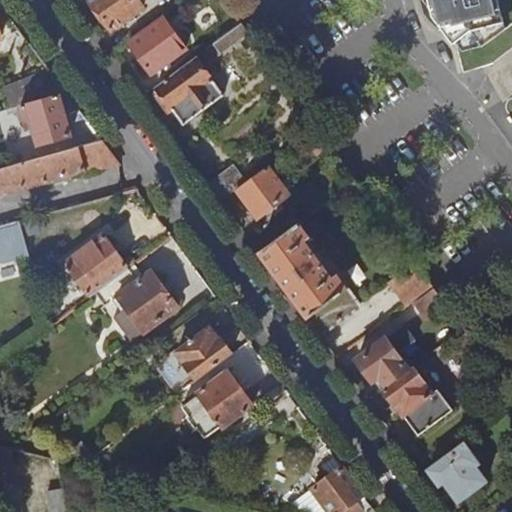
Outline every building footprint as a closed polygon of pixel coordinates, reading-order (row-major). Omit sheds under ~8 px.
[(138,0),(91,0),(90,1),(113,32),(145,9),(138,0)] [(425,0),(433,11),(430,0),(425,0)] [(430,0),(433,11),(458,44),(473,32),(485,48),(504,34),(509,30),(502,4),(501,0),(430,0)] [(165,20),(131,45),(153,75),(187,50),(165,20)] [(243,24),(216,45),(222,54),(250,33),(243,24)] [(206,52),(213,61),(222,54),(216,45),(206,52)] [(197,59),(158,89),(161,92),(174,110),(186,126),(225,96),(197,59)] [(0,112),(24,105),(68,93),(52,72),(26,79),(27,81),(0,88),(0,112)] [(158,98),(170,113),(174,110),(161,92),(158,94),(158,98)] [(68,93),(24,105),(30,128),(35,127),(41,145),(72,136),(66,114),(80,110),(68,93)] [(307,140),(319,156),(331,147),(332,147),(320,130),(307,140)] [(104,142),(0,169),(0,195),(86,172),(87,177),(121,165),(104,142)] [(236,167),(210,187),(223,204),(239,191),(249,184),(236,167)] [(239,191),(261,220),(291,197),(288,194),(282,186),(269,168),(249,184),(239,191)] [(282,186),(288,194),(296,188),(290,180),(282,186)] [(345,192),(362,214),(374,205),(357,183),(345,192)] [(18,222),(0,226),(0,261),(27,254),(18,222)] [(302,224),(260,255),(322,338),(363,307),(350,290),(351,289),(340,275),(335,278),(309,243),(314,239),(302,224)] [(96,294),(129,269),(105,236),(67,264),(91,297),(96,294)] [(390,283),(408,307),(434,286),(417,262),(390,283)] [(129,269),(96,294),(109,311),(106,313),(130,346),(180,309),(154,273),(146,278),(136,264),(129,269)] [(436,289),(416,304),(429,320),(449,306),(447,304),(436,289)] [(406,326),(359,361),(374,382),(381,378),(388,387),(410,371),(399,355),(417,341),(406,326)] [(155,366),(178,396),(233,354),(221,339),(220,340),(211,328),(178,353),(179,353),(173,358),(171,355),(155,366)] [(384,390),(419,437),(455,411),(439,390),(433,395),(413,368),(410,371),(388,387),(384,390)] [(201,429),(207,438),(223,427),(225,429),(256,405),(230,371),(200,394),(201,396),(185,408),(191,416),(190,418),(199,430),(201,429)] [(21,511),(11,449),(0,446),(0,511),(21,511)] [(431,472),(441,486),(445,484),(460,503),(488,482),(478,468),(481,466),(466,446),(431,472)] [(212,452),(171,482),(164,487),(188,493),(223,466),(212,452)] [(164,487),(171,482),(151,466),(134,480),(164,487)] [(345,511),(365,497),(344,467),(314,490),(330,511),(345,511)] [(51,511),(66,511),(63,491),(48,494),(51,511)]
